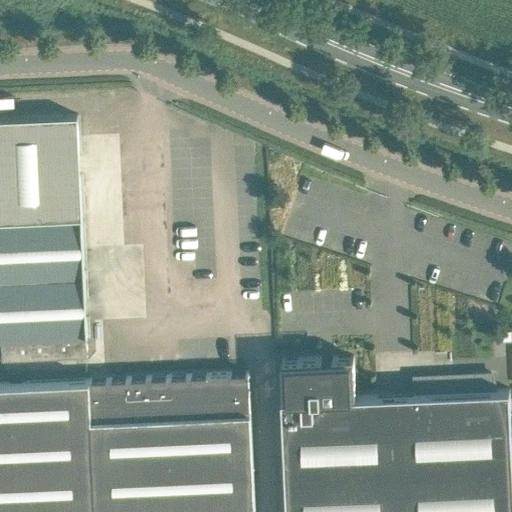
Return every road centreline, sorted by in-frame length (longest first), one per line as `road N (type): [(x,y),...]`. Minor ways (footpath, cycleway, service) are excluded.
road 1 (unclassified): [(511,208),(389,169),(149,64),(0,64)]
road 2 (secondary): [(242,0),(392,66),(511,106)]
